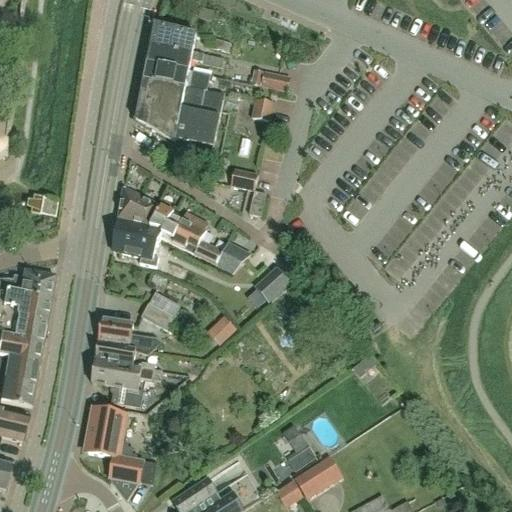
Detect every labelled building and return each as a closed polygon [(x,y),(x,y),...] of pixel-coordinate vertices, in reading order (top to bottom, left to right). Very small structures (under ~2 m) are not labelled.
[(194,55),(197,40),(157,29),(153,48),(194,56),(194,55)] [(230,46),(206,39),(203,48),(228,55),(230,46)] [(511,41),(498,47),(506,70),(511,67),(511,41)] [(149,67),(191,74),(193,64),(198,65),(198,64),(201,65),(200,66),(222,71),(224,61),(194,55),(194,56),(153,48),(149,67)] [(497,58),(490,64),(502,77),(509,71),(497,58)] [(149,67),(146,83),(208,94),(211,78),(191,74),(149,67)] [(250,87),(287,95),(290,80),(253,73),(250,87)] [(146,83),(138,124),(176,146),(177,144),(195,148),(193,160),(206,165),(213,162),(225,97),(208,94),(146,83)] [(271,126),(275,106),(252,101),(249,117),(252,118),(252,122),(271,126)] [(140,169),(137,174),(148,181),(152,176),(140,169)] [(233,190),(256,195),(260,180),(236,175),(233,190)] [(126,192),(119,226),(153,234),(154,230),(149,228),(158,208),(126,192)] [(268,198),(256,195),(254,207),(265,210),(268,198)] [(46,217),(56,219),(59,202),(33,197),(32,203),(27,202),(26,209),(31,210),(30,214),(46,217)] [(265,210),(254,207),(251,219),(263,221),(265,210)] [(160,241),(171,246),(183,223),(174,219),(175,217),(162,211),(152,229),(154,230),(153,234),(162,236),(160,241)] [(207,235),(183,223),(171,246),(216,268),(223,254),(203,243),(207,235)] [(153,234),(119,226),(113,256),(151,264),(159,248),(158,247),(160,241),(162,236),(153,234)] [(229,245),(224,254),(223,254),(216,268),(233,277),(252,257),(229,245)] [(275,272),(255,291),(269,306),(289,287),(275,272)] [(0,294),(11,293),(51,301),(54,279),(24,273),(23,280),(13,278),(12,282),(8,282),(0,282),(0,294)] [(11,293),(0,294),(0,336),(43,344),(51,301),(11,293)] [(141,320),(167,334),(175,321),(165,316),(172,304),(156,295),(149,307),(141,320)] [(103,322),(98,349),(137,355),(148,359),(161,347),(157,344),(132,340),(134,328),(103,322)] [(213,340),(231,339),(230,329),(212,330),(213,340)] [(43,344),(0,336),(0,359),(39,367),(43,344)] [(98,349),(96,363),(118,367),(118,369),(116,378),(124,379),(129,373),(155,377),(155,373),(156,369),(144,367),(144,369),(135,368),(137,355),(98,349)] [(39,367),(0,359),(0,381),(35,388),(39,367)] [(96,365),(92,389),(110,392),(110,394),(113,398),(111,406),(141,411),(143,394),(138,393),(140,380),(154,383),(154,382),(161,383),(162,374),(155,373),(155,377),(129,373),(124,379),(116,378),(118,369),(96,365)] [(35,388),(0,381),(0,398),(1,398),(0,404),(31,410),(35,388)] [(0,439),(22,445),(28,420),(0,412),(0,439)] [(138,421),(95,413),(88,454),(91,455),(115,460),(111,483),(127,505),(141,486),(154,489),(158,468),(137,464),(137,461),(132,460),(134,453),(128,452),(129,448),(122,446),(126,428),(137,430),(138,421)] [(307,450),(289,462),(296,473),(314,461),(307,450)] [(340,482),(329,463),(296,482),(307,501),(340,482)] [(0,492),(3,494),(10,469),(0,466),(0,492)] [(172,502),(177,511),(243,511),(233,495),(221,503),(208,481),(172,502)] [(286,511),(303,500),(292,483),(275,494),(286,511)] [(389,511),(382,499),(362,510),(363,511),(389,511)]
